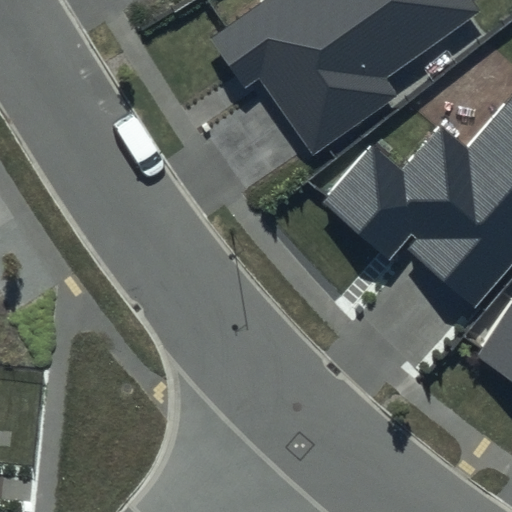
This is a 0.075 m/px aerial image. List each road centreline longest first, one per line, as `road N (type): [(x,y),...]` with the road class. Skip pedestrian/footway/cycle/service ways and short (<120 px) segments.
road 1 (residential): [(0,0),(102,174),(190,295),(295,410)]
road 2 (residential): [(295,410),(421,511)]
road 3 (residential): [(178,511),(295,410)]
